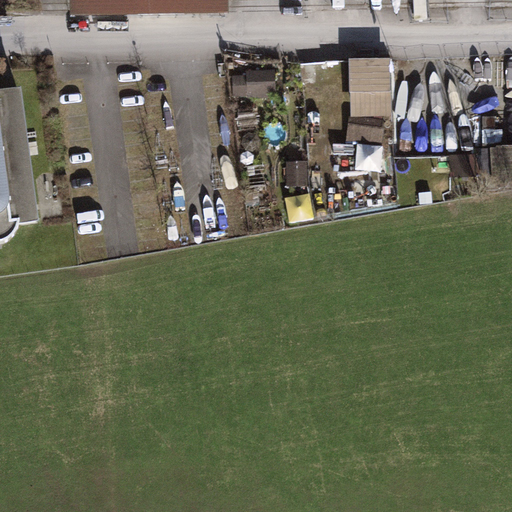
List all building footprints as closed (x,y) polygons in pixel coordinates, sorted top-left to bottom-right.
[(76,0),(76,30),(234,28),(233,0),(76,0)] [(358,143),(358,173),(390,173),(393,61),(350,60),(349,142),(358,143)] [(277,73),(234,73),(234,97),(276,98),(277,73)] [(0,245),(3,245),(12,239),(17,233),(20,225),(39,223),(21,90),(0,92),(0,245)] [(461,121),(460,159),(483,159),(484,122),(461,121)] [(511,189),(511,148),(492,150),(493,190),(511,189)] [(294,188),(307,188),(308,165),(295,165),(294,188)]
